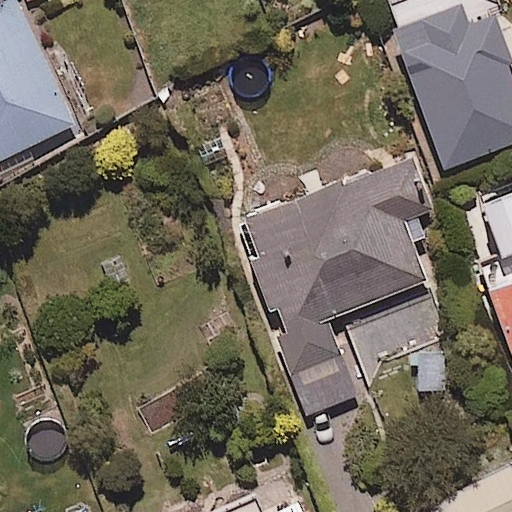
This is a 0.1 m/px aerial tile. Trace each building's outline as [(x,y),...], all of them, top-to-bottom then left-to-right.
[(54,0),(23,0),(29,14),(56,3),(54,0)] [(0,182),(34,165),(27,153),(75,129),(12,4),(0,10),(0,182)] [(468,32),(461,14),(392,39),(442,174),(511,148),(511,79),(491,24),(468,32)] [(435,235),(409,163),(236,226),(305,417),(356,398),(328,321),(427,285),(412,244),(435,235)] [(511,200),(472,217),(491,266),(476,272),(511,363),(511,200)] [(437,346),(410,354),(423,395),(450,386),(437,346)] [(511,511),(511,469),(511,467),(424,508),(425,511),(511,511)] [(302,511),(289,485),(257,502),(261,511),(302,511)]
